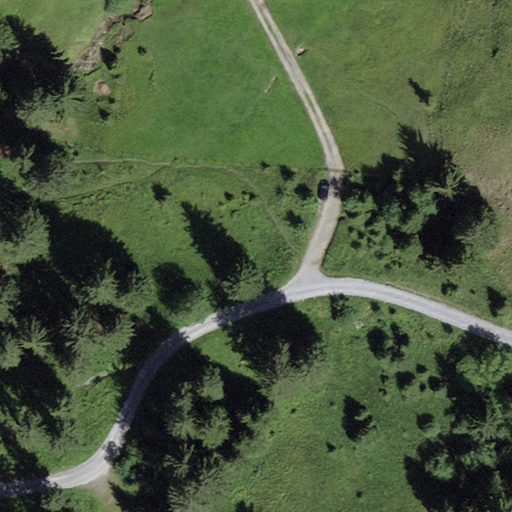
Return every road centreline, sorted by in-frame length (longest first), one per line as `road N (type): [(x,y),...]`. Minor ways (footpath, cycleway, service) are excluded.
road 1 (track): [(0,491),(99,465),(174,343),(303,291)]
road 2 (track): [(303,291),(331,216),(335,164),(309,95),(256,0)]
road 3 (track): [(303,291),(387,294),(511,338)]
